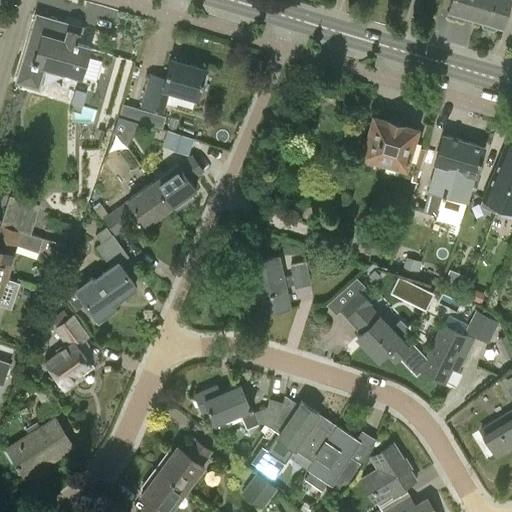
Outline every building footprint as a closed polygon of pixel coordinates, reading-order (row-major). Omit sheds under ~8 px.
[(450,0),(448,10),(475,18),(480,0),(450,0)] [(480,0),(475,18),(482,20),(481,24),(483,27),(493,30),(497,28),(498,25),(502,26),(509,0),(480,0)] [(35,19),(17,81),(37,87),(43,67),(79,77),(88,47),(74,43),(77,31),(35,19)] [(170,58),(165,76),(149,72),(140,106),(164,113),(170,90),(196,98),(205,68),(170,58)] [(425,148),(411,144),(416,128),(373,116),(362,154),(370,157),(370,160),(378,163),(381,160),(405,167),(413,169),(410,181),(416,182),(425,148)] [(184,158),(191,139),(166,131),(159,150),(184,158)] [(442,134),(434,163),(427,189),(428,190),(423,211),(437,215),(442,195),(467,201),(474,175),(476,175),(484,146),(442,134)] [(511,139),(510,141),(507,140),(482,198),(497,204),(511,170),(511,139)] [(192,153),(177,163),(152,181),(170,206),(195,188),(190,181),(204,171),(192,153)] [(511,170),(497,204),(511,210),(511,170)] [(128,200),(117,208),(104,217),(116,234),(140,217),(145,224),(170,206),(152,181),(127,199),(128,200)] [(9,195),(0,221),(0,223),(30,233),(40,205),(9,195)] [(0,223),(0,276),(4,278),(4,277),(13,252),(14,252),(17,245),(38,252),(39,249),(42,237),(30,233),(0,223)] [(75,288),(76,288),(67,294),(76,309),(85,302),(98,320),(115,307),(112,302),(135,285),(119,263),(129,256),(113,233),(111,234),(106,227),(95,234),(101,242),(95,246),(109,267),(92,279),(91,277),(75,288)] [(292,275),(283,277),(279,257),(249,264),(260,314),(290,308),(285,285),(294,283),(294,286),(310,283),(305,259),(289,262),(292,275)] [(469,277),(449,270),(443,285),(463,293),(469,277)] [(398,275),(392,291),(428,306),(435,290),(398,275)] [(4,278),(0,276),(0,304),(11,308),(19,282),(4,277),(4,278)] [(465,296),(481,302),(484,292),(469,286),(465,296)] [(390,328),(378,316),(380,314),(370,304),(371,303),(357,289),(340,306),(364,330),(357,337),(378,359),(385,351),(395,361),(410,347),(400,337),(410,328),(400,318),(390,328)] [(488,342),(499,320),(475,308),(464,331),(488,342)] [(53,327),(66,346),(45,361),(65,388),(80,377),(79,374),(92,365),(77,345),(90,336),(73,313),(53,327)] [(457,370),(473,339),(442,323),(419,370),(444,383),(452,367),(457,370)] [(511,397),(511,410),(480,430),(495,455),(511,444),(511,374),(501,381),(511,397)] [(49,385),(30,376),(25,389),(36,393),(49,416),(62,408),(49,385)] [(250,406),(249,406),(239,384),(219,392),(216,385),(194,394),(202,412),(209,410),(214,423),(240,412),(246,428),(261,422),(269,427),(272,422),(274,424),(282,402),(269,397),(266,406),(253,412),(250,406)] [(274,424),(281,429),(266,451),(260,447),(251,460),(271,473),(280,460),(283,463),(288,456),(308,470),(322,449),(321,448),(336,426),(335,425),(334,427),(316,415),(317,413),(300,401),(298,403),(284,394),(282,402),(274,424)] [(40,471),(38,469),(73,447),(54,418),(6,448),(24,478),(27,476),(28,478),(40,471)] [(322,449),(308,470),(309,470),(303,479),(320,490),(326,482),(336,490),(343,480),(346,482),(359,463),(349,456),(359,441),(336,426),(321,448),(322,449)] [(163,455),(154,467),(185,490),(203,465),(202,464),(212,450),(194,437),(184,450),(177,445),(167,458),(163,455)] [(369,458),(375,468),(358,478),(374,503),(414,478),(393,443),(369,458)] [(140,495),(148,501),(139,511),(168,511),(185,490),(154,467),(146,479),(150,482),(140,495)] [(262,508),(277,488),(256,472),(241,492),(262,508)] [(413,505),(408,497),(383,511),(434,511),(426,498),(413,505)]
